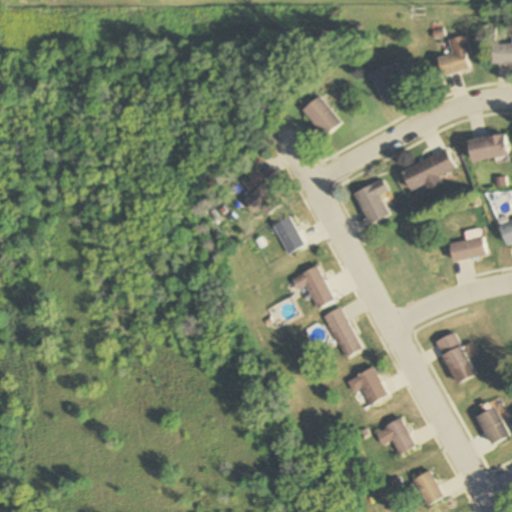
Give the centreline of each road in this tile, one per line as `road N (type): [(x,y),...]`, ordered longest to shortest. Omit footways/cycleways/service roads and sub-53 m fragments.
road 1 (residential): [(495,511),(283,133)]
road 2 (residential): [(312,180),(424,120),(483,97),(511,96)]
road 3 (residential): [(393,324),(473,290),(511,284)]
